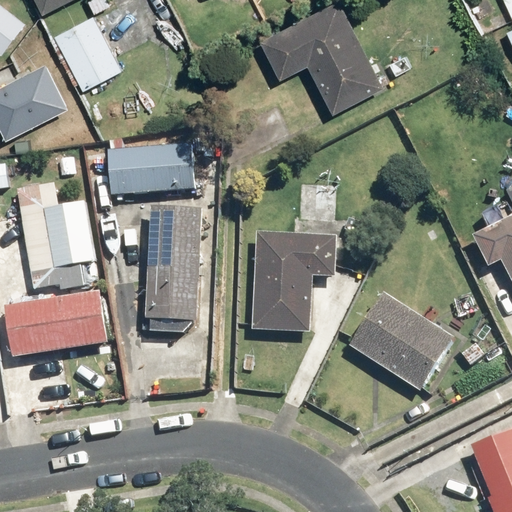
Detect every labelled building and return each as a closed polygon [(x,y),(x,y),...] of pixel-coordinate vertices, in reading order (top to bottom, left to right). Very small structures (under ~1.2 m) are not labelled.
[(72,0),(32,0),(40,15),(72,0)] [(308,68),(333,114),(381,89),(344,20),(335,3),(259,43),(280,82),(308,68)] [(96,16),(52,36),(77,92),(121,72),(96,16)] [(68,110),(44,65),(0,88),(0,127),(8,142),(68,110)] [(193,147),(106,153),(109,198),(196,192),(193,147)] [(336,180),(298,179),(297,228),(335,229),(336,180)] [(86,204),(41,212),(52,273),(97,265),(86,204)] [(196,327),(202,213),(150,210),(143,324),(196,327)] [(499,265),(511,288),(511,219),(471,241),(487,271),(499,265)] [(336,280),(337,240),(256,237),(252,334),(310,336),(312,279),(336,280)] [(100,293),(2,308),(10,363),(108,349),(100,293)] [(453,340),(381,295),(347,350),(418,395),(453,340)] [(511,511),(511,432),(467,449),(491,511),(511,511)]
